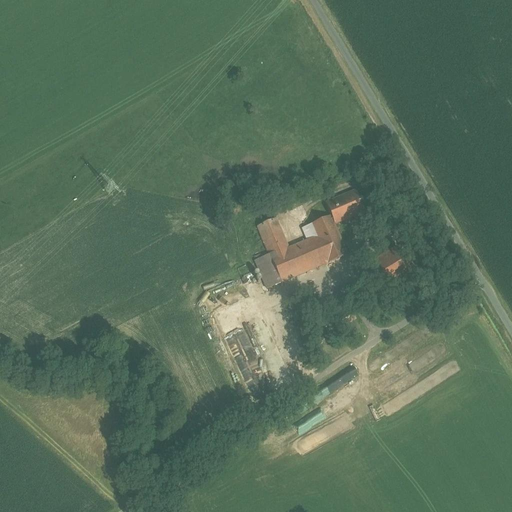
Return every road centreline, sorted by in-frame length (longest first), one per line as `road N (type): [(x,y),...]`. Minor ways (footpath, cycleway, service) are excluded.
road 1 (unclassified): [(113,511),(154,478),(481,282)]
road 2 (unclassified): [(312,0),(481,282)]
